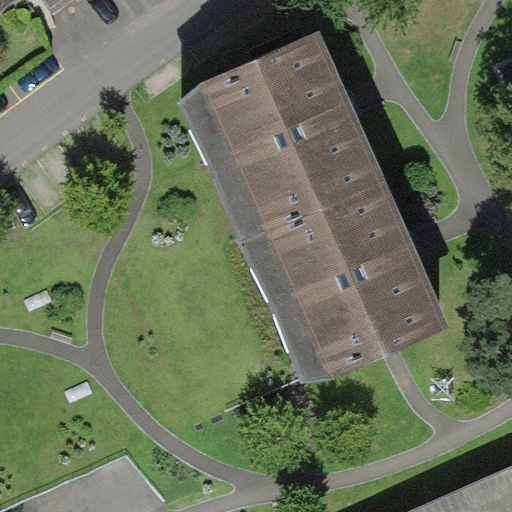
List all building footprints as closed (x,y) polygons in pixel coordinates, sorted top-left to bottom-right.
[(0,0),(0,11),(15,0),(0,0)] [(50,0),(57,9),(70,0),(50,0)] [(205,82),(183,103),(246,244),(388,181),(325,32),(205,82)] [(388,181),(246,244),(306,381),(339,375),(449,327),(388,181)] [(511,511),(511,466),(409,511),(511,511)]
